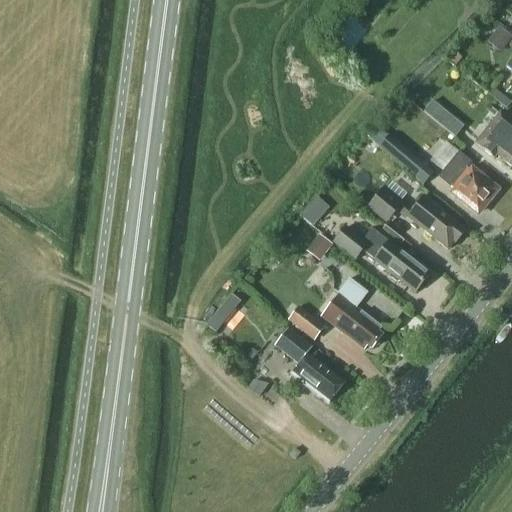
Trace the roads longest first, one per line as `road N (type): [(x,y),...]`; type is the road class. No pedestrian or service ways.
road 1 (primary): [(97,511),(166,0)]
road 2 (secondary): [(307,511),(511,263)]
road 3 (unknown): [(210,363),(333,480)]
